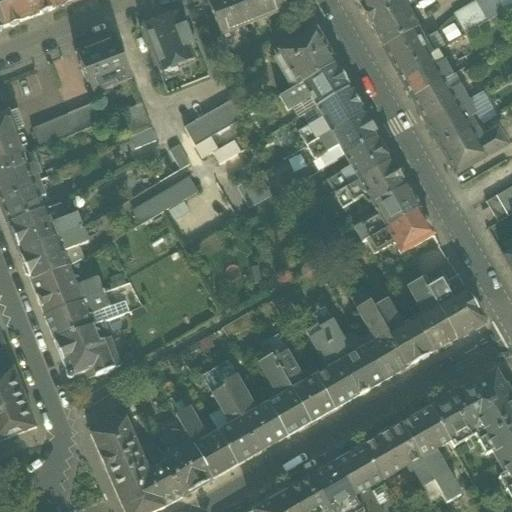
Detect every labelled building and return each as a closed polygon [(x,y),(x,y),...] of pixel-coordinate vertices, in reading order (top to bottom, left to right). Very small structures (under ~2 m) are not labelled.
[(0,0),(0,18),(5,30),(28,21),(20,0),(0,0)] [(20,0),(28,21),(64,7),(61,0),(20,0)] [(214,0),(207,3),(220,38),(287,12),(282,0),(214,0)] [(354,0),(360,9),(375,0),(354,0)] [(370,29),(382,50),(417,29),(399,0),(375,0),(360,9),(358,10),(369,29),(370,29)] [(511,0),(483,0),(454,17),(465,37),(511,8),(511,0)] [(194,62),(189,49),(181,29),(177,17),(178,17),(177,14),(176,15),(141,29),(140,29),(141,31),(142,31),(159,76),(194,62)] [(185,27),(181,29),(189,49),(192,47),(185,27)] [(382,50),(388,61),(423,41),(417,29),(382,50)] [(288,72),(298,88),(302,86),(335,67),(315,32),(277,54),(288,72)] [(434,34),(423,41),(431,56),(442,50),(434,34)] [(76,56),(80,65),(88,85),(92,97),(113,89),(110,81),(128,74),(114,39),(76,54),(74,54),(75,57),(76,56)] [(388,61),(397,76),(428,58),(431,56),(423,41),(388,61)] [(411,101),(442,83),(445,81),(440,71),(436,73),(428,58),(397,76),(411,101)] [(86,86),(88,85),(80,65),(78,66),(86,86)] [(335,67),(302,86),(310,100),(316,110),(349,91),(335,67)] [(291,91),(291,92),(298,88),(288,72),(282,76),(291,91)] [(131,82),(128,74),(110,81),(113,89),(131,82)] [(445,81),(442,83),(448,93),(458,88),(452,77),(445,81)] [(425,127),(425,126),(466,103),(458,88),(448,93),(442,83),(411,101),(412,102),(411,102),(425,127)] [(287,113),(310,100),(302,86),(298,88),(291,92),(291,91),(278,99),(287,113)] [(298,134),(306,148),(330,134),(363,115),(349,91),(316,110),(322,121),(298,134)] [(183,128),(195,148),(211,139),(239,123),(231,102),(183,128)] [(440,151),(471,133),(465,123),(475,117),(467,102),(466,103),(425,126),(440,151)] [(119,112),(133,147),(154,138),(150,130),(140,104),(119,112)] [(91,107),(68,116),(76,136),(99,127),(91,107)] [(16,113),(7,116),(13,134),(22,130),(22,129),(20,130),(14,115),(16,114),(16,113)] [(363,115),(330,134),(338,148),(344,159),(377,139),(363,115)] [(7,116),(0,118),(0,166),(23,157),(13,134),(7,116)] [(40,151),(76,136),(68,116),(32,131),(40,151)] [(481,127),(475,117),(465,123),(471,133),(481,127)] [(481,127),(471,133),(476,144),(487,138),(481,127)] [(497,132),(487,138),(476,144),(471,133),(440,151),(440,152),(454,177),(505,147),(497,132)] [(314,162),(327,155),(338,148),(330,134),(306,148),(314,162)] [(214,153),(218,151),(211,139),(195,148),(202,160),(214,153)] [(344,159),(350,169),(357,183),(391,164),(377,139),(344,159)] [(214,153),(221,165),(242,153),(235,141),(218,151),(214,153)] [(169,154),(180,173),(191,166),(179,148),(169,154)] [(344,159),(338,148),(327,155),(333,165),(344,159)] [(0,198),(34,185),(27,169),(23,157),(0,166),(0,198)] [(391,164),(357,183),(366,197),(372,207),(405,188),(391,164)] [(33,167),(27,169),(34,185),(39,183),(33,167)] [(334,197),(357,183),(350,169),(326,183),(334,197)] [(133,214),(140,227),(196,194),(189,181),(133,214)] [(39,183),(34,185),(40,201),(45,199),(39,183)] [(342,210),(366,197),(357,183),(334,197),(342,210)] [(44,211),(40,201),(34,185),(0,198),(0,206),(8,228),(44,212),(44,211)] [(372,207),(377,218),(385,231),(418,212),(405,188),(372,207)] [(511,201),(506,192),(495,198),(507,218),(511,215),(511,201)] [(495,198),(486,204),(497,224),(507,218),(495,198)] [(44,212),(45,212),(56,241),(82,231),(76,215),(65,220),(59,205),(44,211),(44,212)] [(19,255),(56,241),(45,212),(44,212),(8,228),(19,255)] [(418,212),(385,231),(393,245),(400,256),(433,237),(418,212)] [(364,243),(385,231),(377,218),(354,231),(362,245),(364,243)] [(495,231),(500,240),(511,232),(511,228),(508,222),(495,231)] [(56,241),(62,255),(78,249),(88,244),(82,231),(56,241)] [(372,257),(393,245),(385,231),(364,243),(372,257)] [(68,269),(67,269),(62,255),(56,241),(19,255),(30,284),(68,269)] [(82,261),(78,249),(62,255),(67,269),(74,265),(82,261)] [(511,252),(502,258),(511,275),(511,252)] [(44,319),(81,304),(75,288),(68,269),(30,284),(44,319)] [(457,277),(444,284),(453,299),(465,292),(457,277)] [(436,308),(453,299),(444,284),(442,279),(425,289),(436,308)] [(98,280),(75,288),(81,304),(104,295),(98,280)] [(406,289),(422,316),(436,308),(425,289),(421,281),(406,289)] [(347,297),(355,311),(370,303),(362,290),(347,297)] [(482,320),(465,292),(453,299),(436,308),(455,341),(479,327),(482,320)] [(81,304),(87,318),(109,309),(104,295),(81,304)] [(373,309),(387,336),(402,328),(386,301),(373,309)] [(124,303),(109,309),(87,318),(91,329),(103,325),(129,314),(124,303)] [(355,311),(374,344),(387,336),(373,309),(370,303),(355,311)] [(54,344),(91,329),(87,318),(81,304),(44,319),(54,344)] [(455,341),(436,308),(422,316),(412,322),(431,355),(455,341)] [(311,317),(318,329),(318,328),(319,330),(331,322),(324,309),(311,317)] [(222,330),(228,340),(254,328),(247,316),(222,330)] [(321,333),(339,364),(351,357),(331,322),(319,330),(321,333)] [(412,322),(402,328),(387,336),(407,369),(431,355),(412,322)] [(103,325),(91,329),(108,373),(113,372),(113,371),(119,369),(103,325)] [(321,333),(319,330),(318,328),(318,329),(306,336),(309,340),(321,333)] [(95,379),(108,373),(91,329),(54,344),(68,381),(86,374),(88,381),(95,379)] [(309,340),(327,371),(339,364),(321,333),(309,340)] [(407,369),(387,336),(374,344),(363,350),(382,383),(407,369)] [(277,338),(263,346),(271,358),(273,361),(286,353),(277,338)] [(258,365),(271,358),(263,346),(251,353),(258,365)] [(363,350),(351,357),(339,364),(358,397),(382,383),(363,350)] [(5,352),(0,354),(0,375),(12,370),(5,352)] [(273,361),(290,392),(304,385),(286,353),(273,361)] [(275,395),(277,400),(290,392),(273,361),(271,358),(258,365),(275,395)] [(222,385),(236,378),(228,364),(213,372),(222,385)] [(358,397),(339,364),(327,371),(315,378),(334,411),(358,397)] [(0,442),(33,430),(34,431),(35,430),(36,430),(35,428),(34,428),(12,370),(0,375),(0,442)] [(202,379),(209,392),(222,385),(213,372),(202,379)] [(494,374),(429,412),(448,445),(473,431),(467,420),(486,409),(485,408),(491,405),(490,405),(509,394),(505,387),(502,388),(494,374)] [(224,389),(242,420),(255,413),(236,378),(222,385),(224,389)] [(315,378),(304,385),(290,392),(310,425),(334,411),(315,378)] [(222,385),(209,392),(212,396),(224,389),(222,385)] [(242,420),(224,389),(212,396),(230,427),(242,420)] [(310,425),(290,392),(277,400),(273,402),(266,406),(285,439),(310,425)] [(511,401),(511,399),(509,394),(490,405),(491,405),(485,408),(486,409),(467,420),(473,431),(479,432),(491,454),(498,465),(511,456),(511,404),(510,402),(511,401)] [(173,413),(175,417),(189,410),(186,405),(173,413)] [(266,406),(255,413),(242,420),(261,453),(285,439),(266,406)] [(191,444),(193,448),(206,441),(189,409),(189,410),(175,417),(175,418),(179,423),(191,444)] [(429,412),(401,428),(420,461),(429,456),(448,445),(429,412)] [(261,453),(242,420),(230,427),(218,434),(237,467),(261,453)] [(159,511),(185,497),(163,460),(163,461),(165,464),(149,474),(125,421),(90,437),(123,511),(159,511)] [(165,432),(177,452),(191,444),(179,423),(165,432)] [(413,465),(420,461),(401,428),(363,450),(382,483),(402,471),(413,465)] [(485,457),(491,454),(479,432),(473,431),(448,445),(452,451),(474,438),(485,457)] [(218,434),(206,441),(193,448),(212,481),(237,467),(218,434)] [(193,448),(191,444),(177,452),(163,460),(185,497),(212,481),(193,448)] [(363,450),(335,466),(354,499),(363,494),(382,483),(363,450)] [(429,456),(420,461),(433,484),(441,497),(446,506),(460,498),(436,458),(432,461),(429,456)] [(511,456),(498,465),(504,476),(511,489),(511,456)] [(420,461),(413,465),(416,470),(412,473),(422,490),(433,484),(420,461)] [(405,477),(412,473),(416,470),(413,465),(402,471),(405,477)] [(335,466),(311,480),(329,511),(332,511),(354,499),(335,466)] [(511,503),(511,489),(504,476),(498,480),(511,503)] [(329,511),(311,480),(287,494),(297,511),(329,511)] [(429,503),(430,504),(441,497),(433,484),(422,490),(429,503)] [(382,489),(369,497),(371,497),(378,509),(390,502),(382,489)] [(297,511),(287,494),(256,511),(297,511)] [(366,498),(363,494),(354,499),(361,511),(379,511),(378,509),(371,497),(369,497),(366,498)] [(361,511),(354,499),(332,511),(361,511)]
